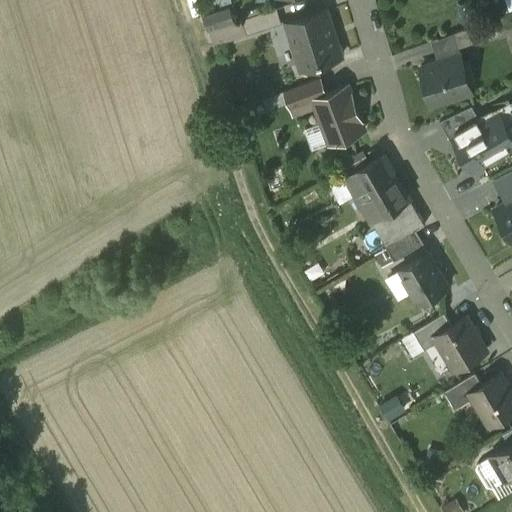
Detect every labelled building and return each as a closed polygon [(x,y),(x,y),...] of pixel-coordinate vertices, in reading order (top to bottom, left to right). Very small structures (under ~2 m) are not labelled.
[(275,7),(240,19),(245,33),(279,22),(275,7)] [(328,10),(287,23),(302,69),(343,55),(328,10)] [(483,21),(454,32),(459,47),(488,38),(483,21)] [(454,32),(432,40),(439,61),(456,56),(461,54),(459,47),(454,32)] [(439,61),(421,66),(432,103),(473,91),(472,89),(466,90),(456,58),(457,58),(456,56),(439,61)] [(319,76),(285,89),(293,107),(314,99),(313,98),(326,93),(319,76)] [(326,93),(313,98),(314,99),(323,122),(331,126),(335,139),(365,128),(348,84),(326,93)] [(472,104),(440,120),(452,141),(455,139),(455,137),(482,121),(472,104)] [(482,121),(455,137),(455,139),(473,169),(511,146),(511,115),(504,120),(499,112),(482,121)] [(345,167),(368,155),(364,148),(342,160),(345,167)] [(395,169),(385,153),(347,175),(365,211),(374,206),(380,217),(411,198),(405,188),(404,188),(393,170),(395,169)] [(511,198),(497,207),(511,233),(511,198)] [(417,209),(384,229),(392,242),(416,228),(417,228),(426,223),(417,209)] [(392,242),(387,245),(395,259),(425,241),(417,228),(416,228),(392,242)] [(430,251),(401,268),(401,269),(405,275),(420,301),(450,283),(430,251)] [(401,269),(391,274),(395,281),(405,275),(401,269)] [(445,311),(415,330),(426,348),(439,340),(435,334),(452,323),(445,311)] [(452,323),(435,334),(439,340),(455,368),(488,349),(467,314),(452,323)] [(476,371),(445,390),(456,408),(474,397),(471,391),(483,383),(476,371)] [(483,383),(471,391),(474,397),(490,423),(511,410),(511,389),(501,372),(483,383)] [(511,442),(491,455),(505,479),(511,475),(511,442)] [(443,503),(448,511),(466,511),(468,511),(458,494),(443,503)]
